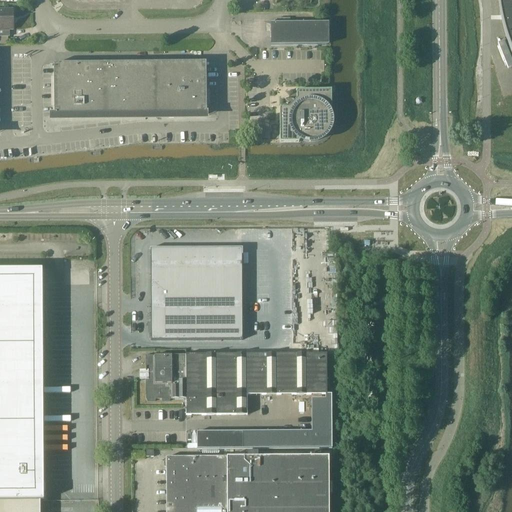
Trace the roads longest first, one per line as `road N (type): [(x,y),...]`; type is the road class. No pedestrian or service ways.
road 1 (unclassified): [(113,511),(112,209)]
road 2 (unknown): [(112,263),(89,265),(80,280),(82,511)]
road 3 (tertiary): [(405,511),(407,476),(429,436),(440,379),(441,287)]
road 4 (unclassified): [(220,28),(56,27),(41,16),(40,0)]
road 5 (unknown): [(113,429),(303,426)]
road 6 (tertiary): [(276,210),(112,209)]
road 7 (tertiary): [(412,199),(302,201),(276,210)]
road 8 (tertiary): [(276,210),(413,218)]
road 9 (tertiary): [(440,137),(439,0)]
